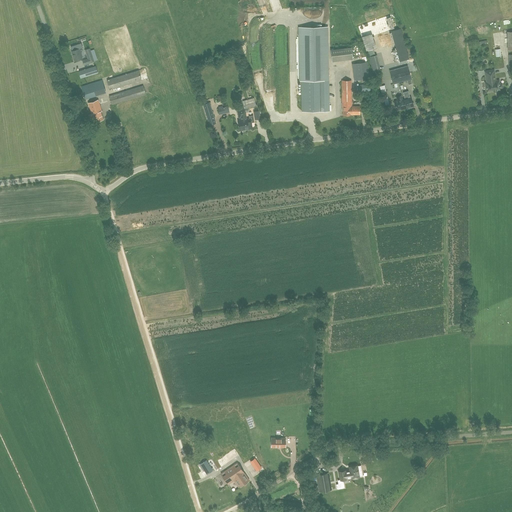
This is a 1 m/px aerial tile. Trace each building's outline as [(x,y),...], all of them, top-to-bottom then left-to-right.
[(302,80),(302,112),(329,111),(327,27),(298,27),(299,81),(302,80)] [(331,47),(333,62),(355,59),(353,47),(350,47),(350,45),(331,47)] [(75,61),(82,59),(79,49),(71,51),(75,61)] [(85,51),(88,58),(82,60),(84,66),(94,62),(90,49),(85,51)] [(371,57),(375,73),(382,72),(378,55),(371,57)] [(353,64),(354,80),(370,79),(369,63),(353,64)] [(390,70),(391,75),(392,78),(393,84),(407,80),(411,79),(409,73),(409,70),(407,65),(390,70)] [(81,79),(98,73),(96,66),(78,71),(81,79)] [(485,72),(485,73),(487,83),(485,83),(486,92),(493,91),(493,92),(496,91),(496,90),(500,89),(502,88),(502,84),(500,84),(499,81),(496,81),(494,70),(485,72)] [(141,80),(138,71),(107,80),(110,90),(141,80)] [(341,81),(342,103),(342,108),(343,115),(351,115),(359,115),(359,106),(351,106),(351,80),(341,81)] [(85,99),(106,93),(102,82),(82,88),(85,99)] [(370,83),(364,84),(356,85),(357,93),(370,91),(370,83)] [(143,86),(109,96),(112,105),(146,94),(143,86)] [(403,104),(404,108),(405,109),(408,108),(409,109),(414,107),(413,103),(412,103),(411,97),(410,98),(408,91),(403,93),(405,99),(403,99),(405,104),(403,104)] [(394,102),(396,110),(404,108),(403,104),(405,104),(403,99),(402,100),(401,96),(397,97),(398,101),(394,102)] [(245,109),(256,105),(254,98),(243,101),(244,106),(241,107),(241,109),(237,110),(239,118),(240,118),(241,120),(238,121),(239,131),(252,128),(251,123),(254,122),(253,116),(249,116),(249,119),(246,119),(245,113),(245,109)] [(95,121),(103,119),(100,112),(102,111),(98,100),(88,103),(92,115),(93,114),(95,121)] [(204,105),(209,124),(210,126),(216,124),(210,103),(204,105)] [(262,113),(261,110),(253,111),(255,120),(260,119),(259,114),(262,113)] [(232,443),(248,432),(243,425),(227,436),(232,443)] [(194,441),(198,453),(206,450),(203,438),(194,441)] [(249,449),(264,472),(280,461),(265,438),(249,449)] [(285,438),(281,438),(276,438),(272,438),(272,447),(285,447),(285,438)] [(217,444),(228,462),(234,459),(222,439),(219,441),(220,442),(217,444)] [(215,453),(209,457),(216,468),(223,463),(215,453)] [(245,462),(251,459),(248,454),(242,458),(245,462)] [(206,474),(212,470),(206,460),(200,464),(206,474)] [(239,487),(249,480),(237,463),(221,474),(228,484),(234,480),(239,487)] [(359,480),(359,477),(357,466),(349,467),(350,471),(343,472),(344,479),(351,478),(352,482),(359,480)] [(319,492),(331,490),(329,473),(316,475),(319,492)] [(289,501),(279,500),(278,507),(299,509),(300,502),(289,501)]
